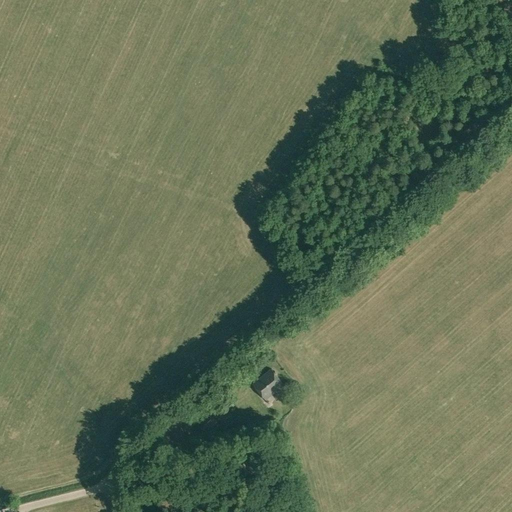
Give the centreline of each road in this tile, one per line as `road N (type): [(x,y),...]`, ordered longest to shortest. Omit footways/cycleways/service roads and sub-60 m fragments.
road 1 (track): [(97,488),(511,128)]
road 2 (unclassified): [(279,511),(258,475),(210,460),(6,511)]
